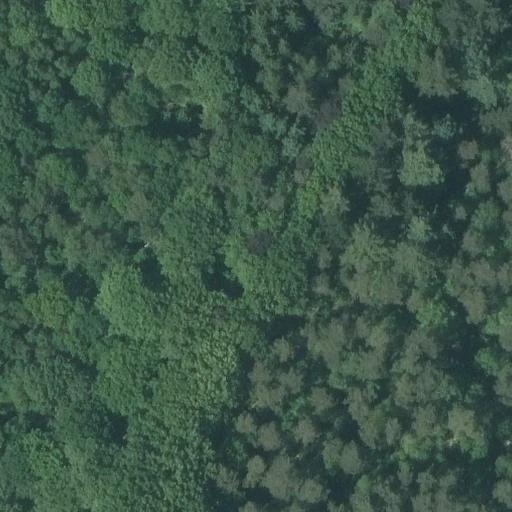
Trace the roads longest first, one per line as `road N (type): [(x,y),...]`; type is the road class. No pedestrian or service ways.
road 1 (unclassified): [(150,445),(426,0)]
road 2 (unclassified): [(150,445),(166,242),(203,0)]
road 3 (unclassified): [(0,506),(150,445)]
